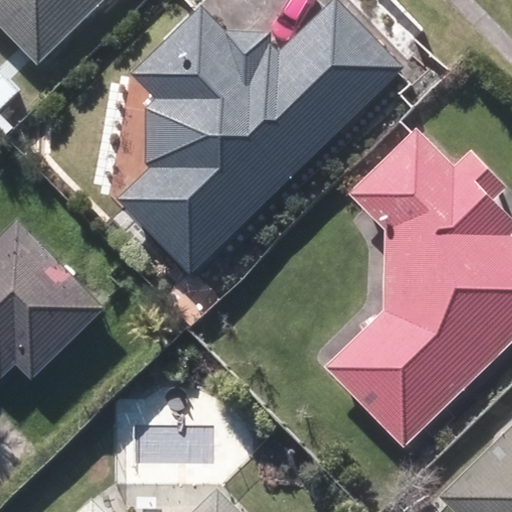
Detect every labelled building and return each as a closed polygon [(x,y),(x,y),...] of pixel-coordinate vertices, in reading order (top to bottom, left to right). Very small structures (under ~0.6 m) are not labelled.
[(0,0),(0,30),(40,69),(106,0),(0,0)] [(122,202),(191,276),(406,74),(339,1),(280,57),(273,49),(273,42),(226,39),(201,14),(134,78),(158,103),(148,112),(146,173),(150,176),(122,202)] [(332,373),(407,451),(511,349),(511,224),(495,207),(510,194),(471,155),(454,171),(417,131),(350,194),(390,235),(387,320),(332,373)] [(0,384),(0,385),(19,367),(35,384),(105,317),(18,225),(0,242),(0,384)] [(511,511),(511,432),(441,502),(451,511),(511,511)] [(234,511),(218,495),(199,511),(103,511),(95,503),(86,511),(234,511)]
